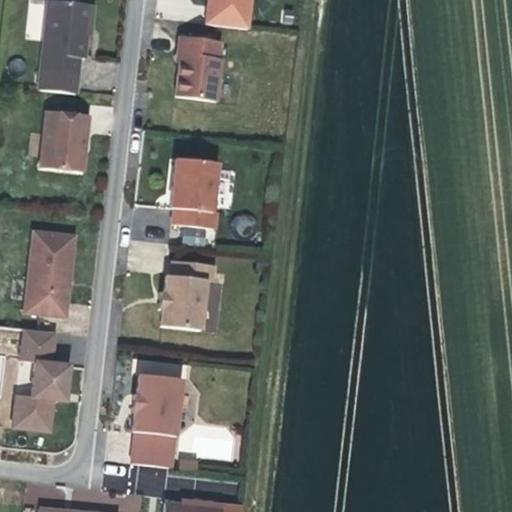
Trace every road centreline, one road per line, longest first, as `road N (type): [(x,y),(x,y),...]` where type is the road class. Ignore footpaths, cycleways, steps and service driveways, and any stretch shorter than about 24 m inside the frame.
road 1 (residential): [(0,464),(71,469),(89,452),(140,0)]
road 2 (track): [(261,511),(321,0)]
